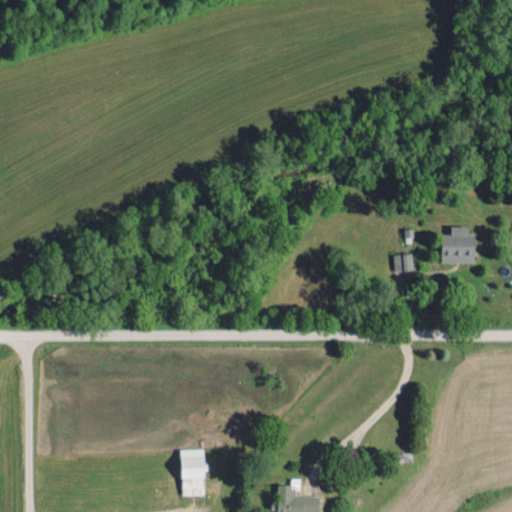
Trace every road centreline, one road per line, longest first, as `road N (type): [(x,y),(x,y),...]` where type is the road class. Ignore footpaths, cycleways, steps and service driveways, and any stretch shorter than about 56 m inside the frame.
road 1 (residential): [(511,332),(0,334)]
road 2 (residential): [(28,511),(24,334)]
